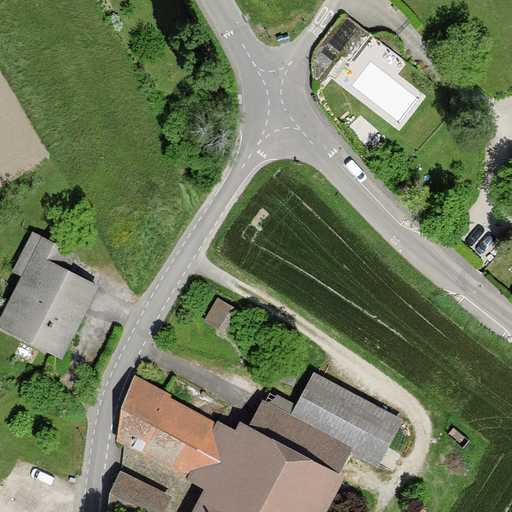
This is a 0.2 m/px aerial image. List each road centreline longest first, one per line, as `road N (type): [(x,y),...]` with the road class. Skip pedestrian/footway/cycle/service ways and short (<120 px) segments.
road 1 (tertiary): [(91,511),(95,447),(110,393),(148,313),(280,99)]
road 2 (unknown): [(190,254),(284,309),(405,398),(419,436),(397,477)]
road 3 (tertiary): [(511,325),(427,257),(280,99)]
